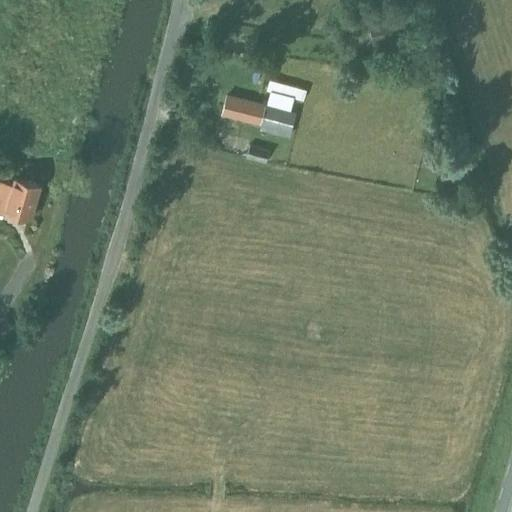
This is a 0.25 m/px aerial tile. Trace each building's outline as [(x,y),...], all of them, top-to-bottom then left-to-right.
[(279,0),(250,0),(249,7),(267,11),(265,17),(263,16),(260,28),(274,31),(278,14),(276,13),(279,0)] [(371,26),(374,42),(402,37),(400,21),(371,26)] [(303,100),(306,89),(269,79),(266,89),(303,100)] [(257,121),(261,104),(226,95),(222,113),(242,118),(242,117),(257,121)] [(288,133),(294,112),(266,105),(260,125),(288,133)] [(246,158),(265,163),(269,149),(250,143),(246,158)] [(31,217),(40,185),(14,178),(12,185),(0,181),(0,204),(6,207),(5,210),(31,217)]
